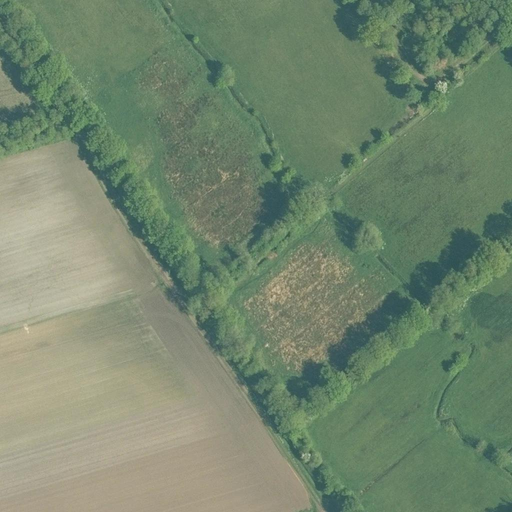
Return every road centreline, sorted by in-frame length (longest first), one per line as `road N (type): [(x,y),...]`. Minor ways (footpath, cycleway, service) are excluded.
road 1 (track): [(75,127),(187,309)]
road 2 (track): [(187,309),(259,422)]
road 3 (track): [(0,16),(75,127)]
